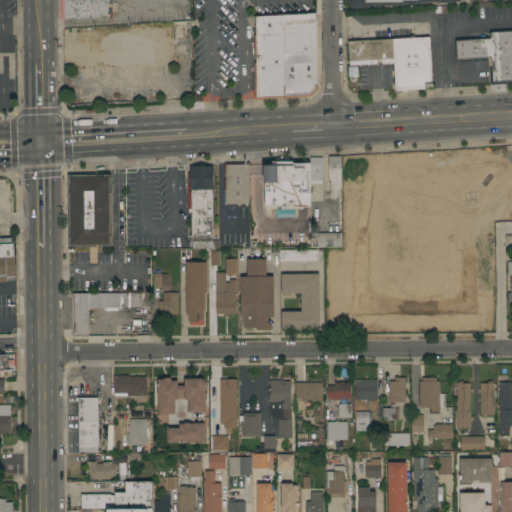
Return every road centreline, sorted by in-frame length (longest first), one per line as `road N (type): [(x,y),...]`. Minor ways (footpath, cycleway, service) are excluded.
road 1 (residential): [(511,346),(46,353)]
road 2 (secondary): [(44,246),(47,511)]
road 3 (primary): [(511,115),(335,126)]
road 4 (primary): [(185,134),(43,141)]
road 5 (residential): [(333,0),(335,126)]
